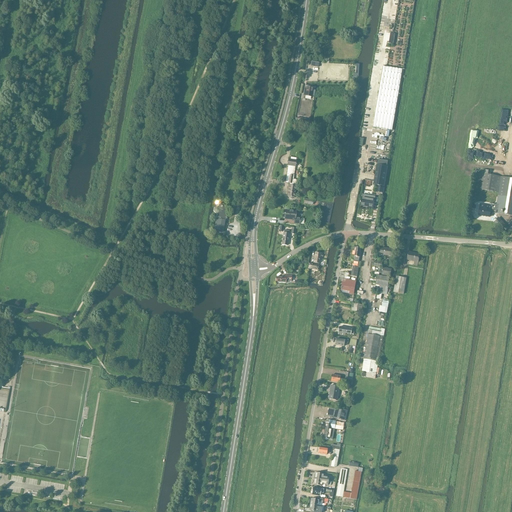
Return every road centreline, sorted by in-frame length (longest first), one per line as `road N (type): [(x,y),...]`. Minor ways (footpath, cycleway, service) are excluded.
road 1 (unclassified): [(344,234),(294,511)]
road 2 (secondary): [(255,218),(306,0)]
road 3 (secondary): [(222,511),(252,317)]
road 4 (unclassified): [(511,245),(344,234)]
